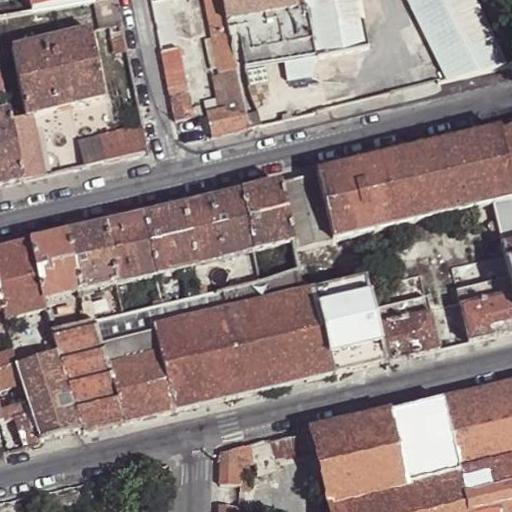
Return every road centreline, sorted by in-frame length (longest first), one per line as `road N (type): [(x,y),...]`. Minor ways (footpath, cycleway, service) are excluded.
road 1 (residential): [(169,178),(511,91)]
road 2 (residential): [(195,434),(511,357)]
road 3 (residential): [(0,482),(195,434)]
road 4 (residential): [(169,178),(133,0)]
road 5 (residential): [(0,219),(169,178)]
